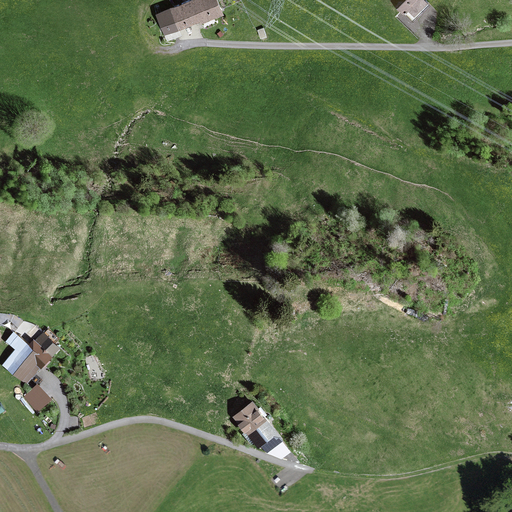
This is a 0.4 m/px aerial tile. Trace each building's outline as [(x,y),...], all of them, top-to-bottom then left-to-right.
[(162,38),(217,14),(211,0),(184,0),(152,14),(162,38)] [(410,14),(423,2),(421,0),(387,0),(398,11),(403,6),(410,14)] [(1,366),(24,388),(50,360),(42,353),(50,345),(23,320),(3,343),(13,353),(1,366)] [(41,382),(26,395),(40,411),(55,399),(41,382)] [(249,404),(232,419),(259,449),(262,446),(269,454),(282,442),(249,404)]
